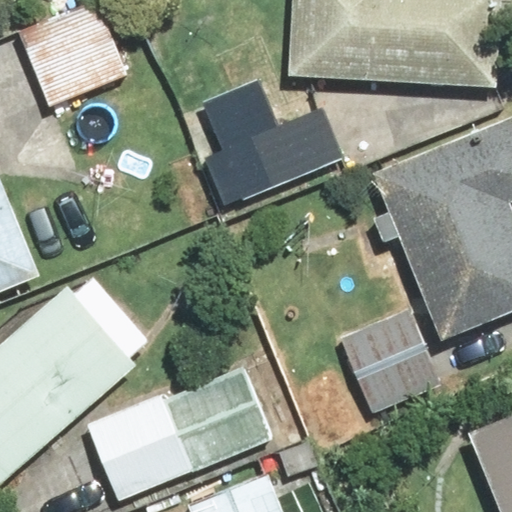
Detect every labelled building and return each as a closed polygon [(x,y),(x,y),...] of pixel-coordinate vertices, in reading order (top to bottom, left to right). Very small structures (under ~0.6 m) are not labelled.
[(291,0),(286,80),(495,94),(501,0),(291,0)] [(99,3),(22,32),(50,108),(128,79),(99,3)] [(296,125),(275,122),(259,84),(204,106),(243,201),(340,161),(321,115),(296,125)] [(511,123),(373,178),(439,345),(511,316),(511,210),(511,208),(511,123)] [(0,298),(39,282),(0,189),(0,298)] [(0,497),(133,373),(55,290),(0,341),(0,497)] [(408,309),(340,336),(372,415),(440,387),(408,309)] [(242,369),(90,425),(117,498),(269,442),(242,369)] [(511,511),(511,422),(470,440),(498,511),(511,511)]
